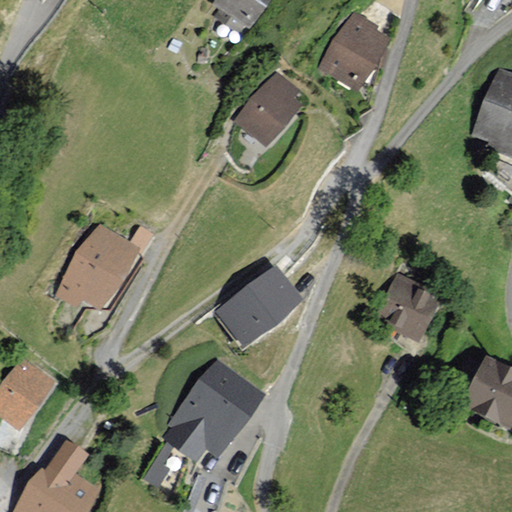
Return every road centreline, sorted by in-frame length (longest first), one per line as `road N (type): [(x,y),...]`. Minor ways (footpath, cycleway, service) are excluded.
road 1 (residential): [(358,175),(276,405),(267,511)]
road 2 (residential): [(106,366),(139,353),(294,241),(339,173),(360,166)]
road 3 (residential): [(214,158),(106,366)]
road 4 (residential): [(511,21),(469,57),(375,167),(358,175)]
road 5 (residential): [(106,366),(4,511)]
road 6 (residential): [(411,0),(360,166)]
